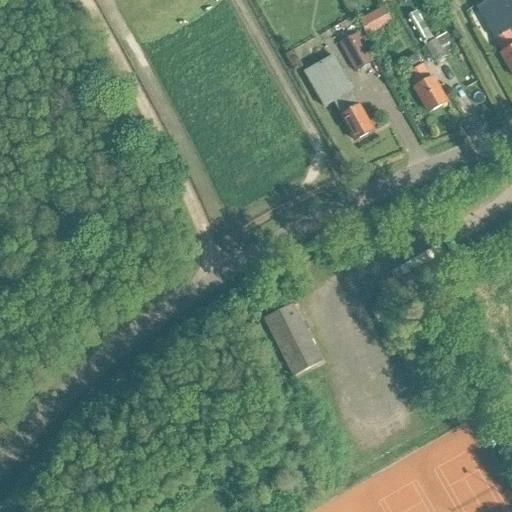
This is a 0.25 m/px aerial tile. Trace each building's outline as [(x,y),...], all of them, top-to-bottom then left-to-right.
[(511,36),(511,0),(491,0),(478,8),(494,38),(509,30),(511,36)] [(382,8),(358,21),(367,36),(391,23),(382,8)] [(421,42),(430,36),(422,20),(411,25),(421,42)] [(511,36),(509,30),(494,38),(501,52),(500,53),(511,74),(511,36)] [(433,64),(455,52),(445,34),(423,46),(433,64)] [(373,62),(357,35),(340,44),(355,72),(373,62)] [(312,65),(328,97),(351,85),(334,54),(312,65)] [(427,112),(445,103),(431,77),(430,78),(422,64),(407,72),(415,86),(414,87),(427,112)] [(354,142),(371,132),(357,107),(356,107),(348,93),(333,101),(341,115),(340,116),(354,142)] [(292,306),(263,320),(292,378),(321,363),(292,306)]
